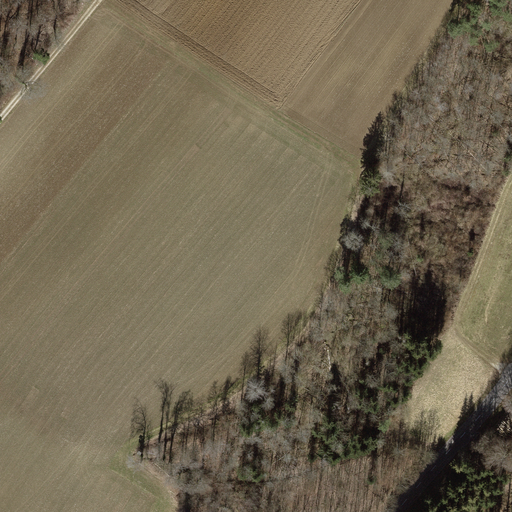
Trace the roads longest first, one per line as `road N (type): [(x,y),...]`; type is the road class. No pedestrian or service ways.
road 1 (tertiary): [(396,511),(511,375)]
road 2 (track): [(0,118),(98,0)]
